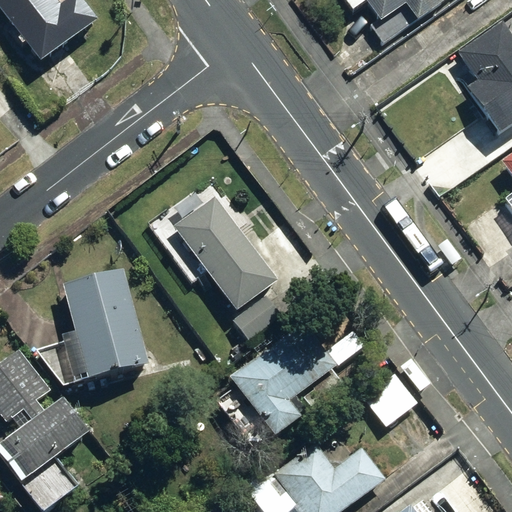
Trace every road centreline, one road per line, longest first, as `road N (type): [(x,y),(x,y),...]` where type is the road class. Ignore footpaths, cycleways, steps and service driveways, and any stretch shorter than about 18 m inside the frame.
road 1 (secondary): [(511,413),(239,44)]
road 2 (residential): [(239,44),(0,226)]
